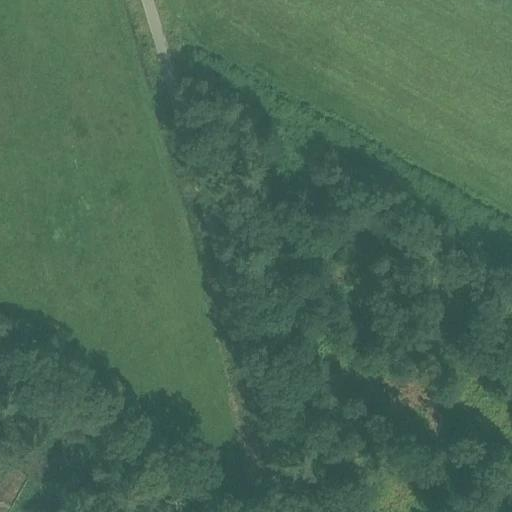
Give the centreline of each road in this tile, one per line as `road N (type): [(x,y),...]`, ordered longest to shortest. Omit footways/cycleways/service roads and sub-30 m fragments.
road 1 (unclassified): [(274,511),(269,430),(144,0)]
road 2 (track): [(255,511),(55,397)]
